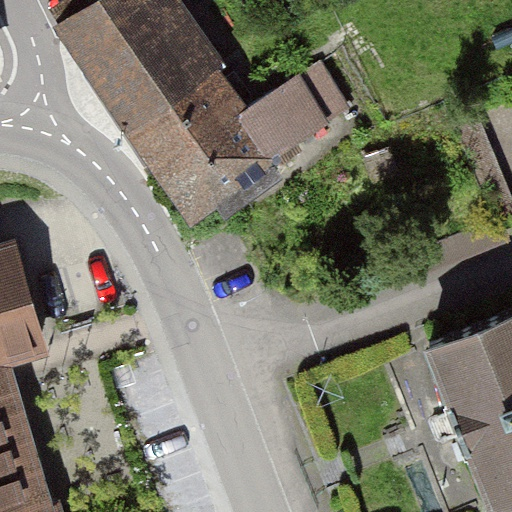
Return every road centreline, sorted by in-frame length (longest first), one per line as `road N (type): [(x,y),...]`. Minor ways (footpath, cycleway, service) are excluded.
road 1 (unclassified): [(43,132),(100,166),(151,235),(267,511)]
road 2 (unclassified): [(43,132),(46,92),(9,0)]
